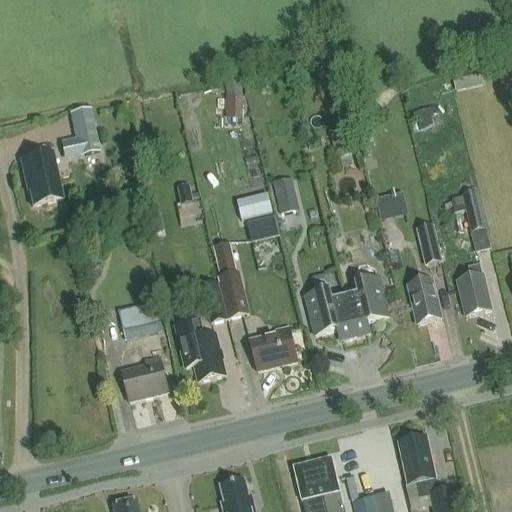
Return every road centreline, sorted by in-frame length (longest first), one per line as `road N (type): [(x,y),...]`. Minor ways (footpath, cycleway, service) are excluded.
road 1 (secondary): [(0,490),(511,369)]
road 2 (track): [(26,484),(17,245),(0,175)]
